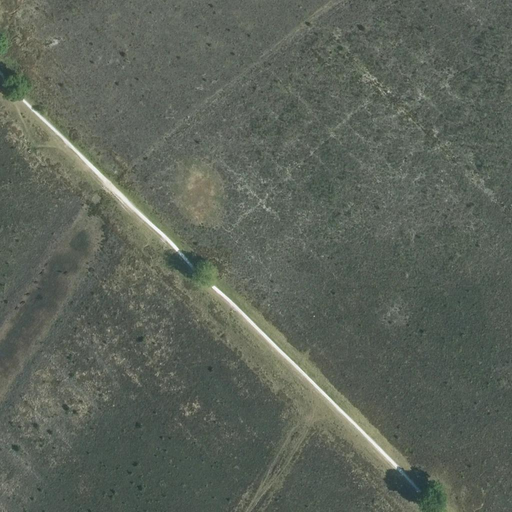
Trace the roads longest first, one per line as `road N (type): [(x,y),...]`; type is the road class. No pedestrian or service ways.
road 1 (track): [(0,90),(420,511)]
road 2 (track): [(311,403),(242,511)]
